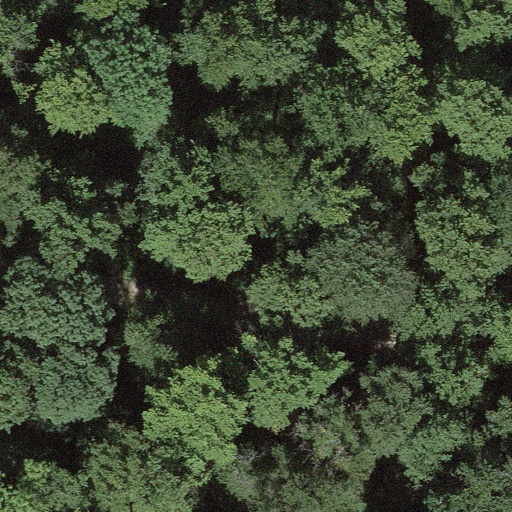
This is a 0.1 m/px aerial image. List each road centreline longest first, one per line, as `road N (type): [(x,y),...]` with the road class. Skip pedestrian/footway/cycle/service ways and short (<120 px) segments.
road 1 (track): [(0,266),(378,332),(511,345)]
road 2 (track): [(0,207),(135,290)]
